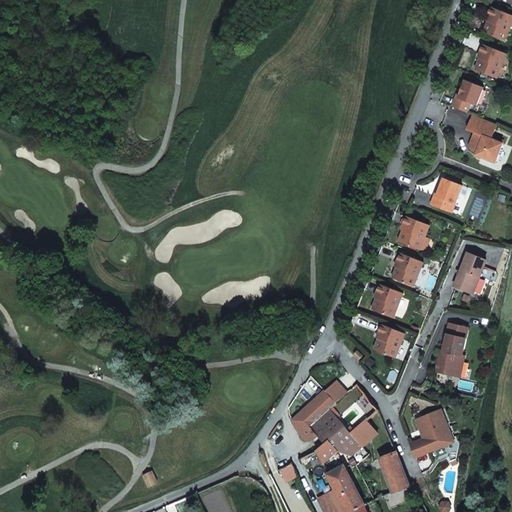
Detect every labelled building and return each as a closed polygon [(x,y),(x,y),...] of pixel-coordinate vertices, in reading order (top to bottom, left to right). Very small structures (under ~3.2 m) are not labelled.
[(511,14),(491,6),(489,13),(511,22),(511,14)] [(484,32),(505,40),(511,23),(511,22),(489,13),(488,15),(490,16),(484,32)] [(481,54),(477,63),(499,71),(506,53),(483,44),(479,53),(481,54)] [(477,63),(475,70),(496,78),(499,71),(477,63)] [(477,105),(484,87),(465,80),(458,97),(456,97),(452,106),(467,112),(471,103),(477,105)] [(491,140),(497,124),(473,115),(467,131),(475,134),(469,147),(471,150),(477,153),(476,156),(495,164),(503,145),(491,140)] [(452,212),(463,185),(444,177),(437,196),(435,195),(431,204),(452,212)] [(405,225),(399,241),(420,249),(430,225),(407,215),(403,225),(405,225)] [(399,257),(422,267),(424,262),(401,252),(399,257)] [(468,253),(454,286),(473,294),(486,260),(468,253)] [(399,262),(393,277),(414,286),(422,267),(399,257),(397,262),(399,262)] [(403,293),(380,284),(376,293),(378,294),(375,303),(396,311),(403,293)] [(396,311),(375,303),(372,309),(394,318),(396,311)] [(380,334),(374,350),(395,358),(405,334),(382,324),(378,334),(380,334)] [(448,324),(446,334),(465,338),(468,328),(448,324)] [(461,355),(465,338),(446,334),(442,353),(439,353),(435,371),(454,376),(456,365),(462,367),(464,356),(461,355)] [(360,360),(363,356),(358,351),(354,355),(360,360)] [(462,367),(456,365),(454,376),(460,377),(462,367)] [(352,434),(331,408),(336,403),(326,391),(299,415),(310,426),(325,443),(316,451),(322,463),(336,451),(351,456),(362,447),(352,434)] [(415,458),(454,443),(441,410),(416,420),(423,439),(410,444),(415,458)] [(368,420),(355,432),(352,434),(362,447),(378,434),(368,420)] [(380,458),(393,493),(410,485),(397,451),(380,458)] [(353,511),(365,506),(345,468),(344,466),(328,474),(341,501),(346,511),(353,511)] [(153,475),(145,479),(149,487),(158,483),(153,475)] [(346,511),(341,501),(334,504),(332,501),(323,506),(325,511),(346,511)]
